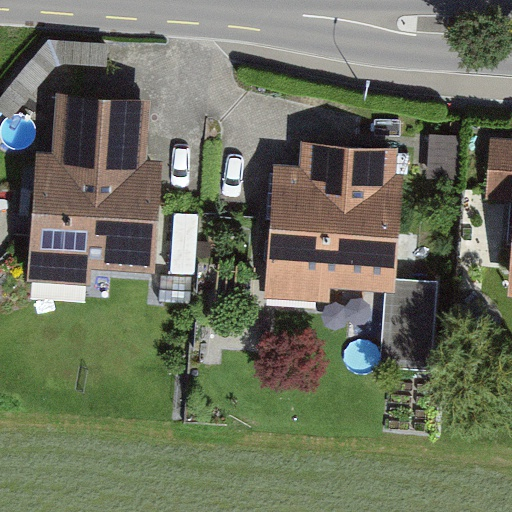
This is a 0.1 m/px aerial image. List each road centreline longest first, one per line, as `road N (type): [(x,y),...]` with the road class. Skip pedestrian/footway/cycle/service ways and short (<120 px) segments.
road 1 (tertiary): [(228,6),(405,51),(511,58)]
road 2 (tertiary): [(353,0),(228,6)]
